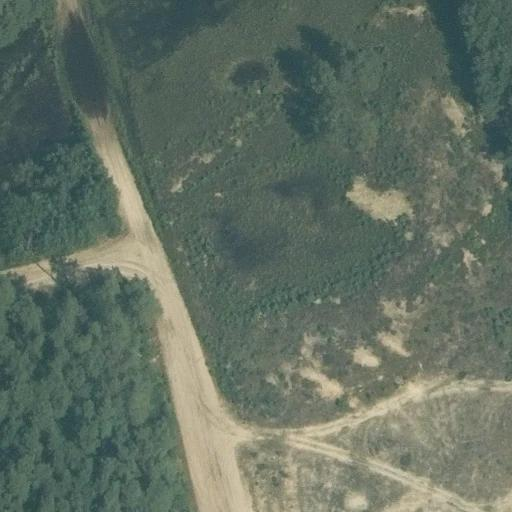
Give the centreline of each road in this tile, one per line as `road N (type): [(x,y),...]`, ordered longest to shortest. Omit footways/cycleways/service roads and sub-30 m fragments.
road 1 (track): [(70,0),(226,511)]
road 2 (track): [(148,256),(0,289)]
